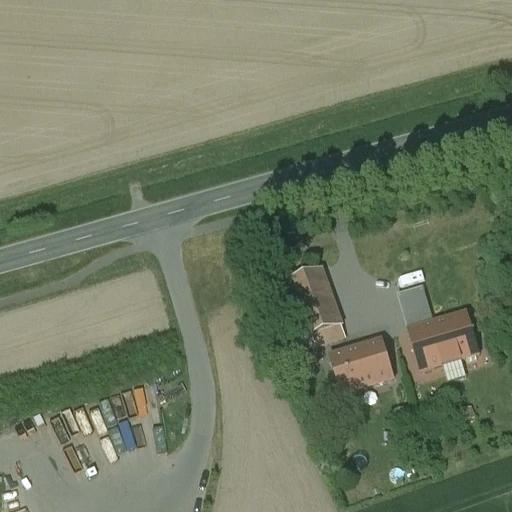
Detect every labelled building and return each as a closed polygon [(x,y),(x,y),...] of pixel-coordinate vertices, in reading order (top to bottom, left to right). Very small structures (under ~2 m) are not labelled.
[(449,259),(376,280),(390,326),(463,305),(449,259)] [(319,272),(280,286),(299,341),(311,338),(315,349),(343,339),(319,272)] [(437,334),(396,346),(403,369),(444,356),(437,334)] [(381,343),(328,359),(339,396),(392,381),(381,343)] [(454,412),(457,423),(474,420),(472,408),(454,412)]
